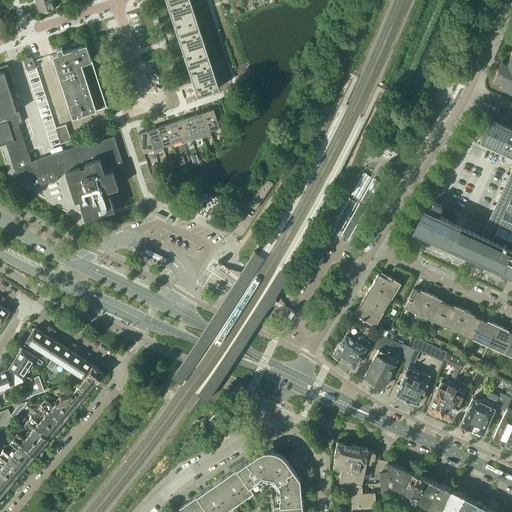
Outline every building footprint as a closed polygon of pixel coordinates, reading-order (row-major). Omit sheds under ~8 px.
[(38,0),(36,1),(40,12),(55,7),(52,0),(38,0)] [(198,25),(190,0),(166,0),(177,32),(198,25)] [(177,32),(187,63),(208,56),(198,25),(177,32)] [(107,105),(86,43),(63,50),(62,46),(56,47),(57,52),(51,54),(72,116),(107,105)] [(511,50),(507,63),(501,61),(493,79),(501,83),(499,87),(511,91),(511,50)] [(27,70),(35,67),(32,56),(23,58),(27,70)] [(219,88),(208,56),(187,63),(197,95),(219,88)] [(80,204),(85,219),(104,213),(114,209),(109,194),(107,195),(105,190),(118,186),(112,169),(104,171),(103,167),(122,161),(114,136),(91,143),(90,141),(59,151),(31,160),(29,155),(29,154),(18,123),(23,122),(15,100),(13,100),(9,86),(14,85),(7,63),(0,65),(0,144),(6,142),(18,178),(29,174),(34,187),(59,179),(57,175),(66,172),(70,186),(75,200),(80,199),(81,204),(80,204)] [(47,126),(54,123),(45,95),(37,98),(47,126)] [(219,106),(203,111),(209,130),(219,127),(216,119),(223,117),(219,106)] [(203,111),(194,115),(200,133),(209,130),(203,111)] [(194,115),(184,118),(190,136),(200,133),(194,115)] [(184,118),(175,121),(181,139),(190,136),(184,118)] [(511,129),(490,119),(481,139),(482,140),(480,144),(511,158),(511,170),(486,227),(459,215),(455,222),(439,215),(441,212),(442,205),(433,201),(429,207),(428,210),(423,208),(418,218),(414,228),(479,258),(511,273),(511,286),(511,129)] [(175,121),(166,124),(172,142),(181,139),(175,121)] [(172,142),(166,124),(156,127),(162,145),(172,142)] [(57,132),(60,139),(61,143),(71,140),(66,125),(56,128),(57,132)] [(164,150),(162,145),(156,127),(147,130),(153,148),(155,153),(164,150)] [(143,152),(153,148),(147,130),(137,133),(143,152)] [(393,160),(396,154),(397,153),(387,148),(383,155),(391,159),(393,161),(393,160)] [(151,166),(153,173),(159,171),(157,164),(151,166)] [(371,201),(381,180),(365,172),(361,180),(370,184),(368,187),(366,186),(361,197),(371,201)] [(247,204),(256,210),(274,183),(265,177),(247,204)] [(219,199),(203,192),(196,205),(194,209),(194,210),(209,217),(210,217),(219,199)] [(360,217),(351,212),(347,220),(339,216),(332,229),(348,238),(360,217)] [(180,383),(181,383),(264,256),(259,253),(254,250),(245,265),(237,277),(213,313),(207,322),(193,344),(186,354),(181,363),(172,377),(180,383)] [(280,267),(197,394),(206,400),(217,383),(224,373),(231,362),(244,343),(251,331),(272,300),(280,287),(289,273),(285,270),(280,267)] [(372,283),(390,294),(394,287),(396,288),(400,283),(381,270),(380,273),(379,273),(372,283)] [(251,311),(260,297),(270,281),(254,271),(244,287),(234,302),(251,311)] [(355,312),(351,319),(364,325),(372,328),(373,327),(375,324),(373,323),(378,315),(380,316),(386,305),(384,303),(389,297),(391,298),(392,295),(390,294),(372,283),(354,312),(355,312)] [(422,314),(431,293),(421,288),(420,290),(413,287),(405,306),(406,306),(407,304),(414,308),(415,308),(414,310),(422,314)] [(441,320),(448,323),(449,324),(448,326),(455,329),(465,309),(454,304),(453,306),(447,303),(441,300),(441,298),(431,293),(422,314),(428,317),(429,315),(437,318),(436,320),(440,322),(441,320)] [(0,323),(1,324),(9,311),(0,304),(0,323)] [(465,309),(455,329),(462,332),(463,330),(471,334),(470,336),(473,338),(474,336),(482,339),(481,341),(488,345),(498,324),(488,319),(487,321),(474,315),(475,313),(465,309)] [(342,358),(364,325),(351,319),(351,320),(351,319),(347,327),(349,328),(333,352),(342,358)] [(511,332),(507,331),(508,329),(498,324),(488,345),(495,348),(496,346),(504,349),(503,352),(505,353),(506,353),(507,351),(511,352),(511,332)] [(369,333),(372,328),(364,325),(342,358),(353,365),(366,345),(365,345),(368,340),(364,337),(367,332),(369,333)] [(26,340),(29,342),(36,346),(44,333),(35,327),(29,335),(26,340)] [(44,333),(36,346),(45,352),(54,339),(44,333)] [(396,356),(401,346),(377,335),(371,349),(378,352),(379,349),(385,352),(385,351),(396,356)] [(54,339),(45,352),(53,357),(47,365),(49,367),(63,345),(54,339)] [(446,350),(448,346),(432,339),(430,343),(446,350)] [(405,357),(410,346),(403,343),(398,354),(405,357)] [(52,369),(57,360),(64,364),(73,351),(63,345),(49,367),(52,369)] [(410,346),(405,357),(415,362),(420,351),(410,346)] [(448,346),(446,350),(453,353),(452,355),(456,357),(459,359),(462,352),(448,346)] [(44,361),(36,356),(22,347),(15,358),(28,367),(34,358),(42,363),(44,361)] [(385,352),(379,349),(378,352),(377,353),(376,353),(364,376),(383,386),(395,363),(394,362),(396,358),(385,352)] [(73,351),(64,364),(72,369),(67,378),(69,379),(75,371),(74,371),(82,357),(73,351)] [(452,355),(447,353),(443,361),(453,366),(456,357),(452,355)] [(367,358),(362,354),(359,359),(364,362),(367,358)] [(493,372),(495,367),(481,361),(466,354),(464,358),(479,365),(493,372)] [(75,371),(81,375),(84,377),(93,364),(82,357),(74,371),(75,371)] [(32,379),(24,374),(28,367),(15,358),(8,368),(30,382),(32,379)] [(99,368),(93,364),(84,377),(74,390),(74,391),(76,392),(79,389),(86,394),(104,372),(99,368)] [(430,375),(420,371),(420,372),(408,367),(406,373),(405,372),(396,392),(396,393),(397,393),(413,400),(417,402),(418,403),(418,402),(430,375)] [(0,370),(0,380),(3,387),(21,380),(22,384),(26,387),(31,385),(30,382),(8,368),(0,370)] [(511,379),(511,374),(497,368),(496,372),(511,379)] [(38,388),(33,390),(35,394),(44,390),(39,375),(34,377),(38,388)] [(476,392),(481,380),(475,378),(470,389),(476,392)] [(437,410),(440,411),(452,384),(442,379),(429,408),(436,411),(437,410)] [(455,388),(456,386),(452,384),(440,411),(451,416),(461,394),(460,393),(461,390),(455,388)] [(56,402),(56,403),(69,414),(81,399),(85,395),(86,394),(79,389),(76,392),(74,391),(72,394),(63,398),(62,397),(58,403),(56,402)] [(471,428),(483,433),(494,408),(498,410),(499,408),(505,394),(500,391),(497,396),(488,392),(484,401),(471,428)] [(511,424),(511,409),(508,407),(507,407),(508,404),(507,404),(510,397),(505,394),(499,408),(505,410),(505,411),(494,434),(493,438),(504,443),(511,424)] [(471,428),(484,401),(473,396),(461,423),(471,428)] [(56,403),(53,406),(46,400),(42,405),(63,422),(69,414),(56,403)] [(11,414),(13,418),(27,401),(19,404),(11,414)] [(46,415),(42,419),(56,430),(63,422),(42,405),(39,409),(46,415)] [(0,417),(11,413),(8,407),(0,411),(0,417)] [(11,414),(11,413),(0,417),(0,422),(1,424),(13,418),(11,414)] [(32,417),(28,421),(49,439),(56,430),(42,419),(39,423),(32,417)] [(0,433),(13,418),(1,424),(0,423),(0,433)] [(28,435),(42,447),(49,439),(28,421),(25,425),(32,431),(28,435)] [(7,436),(15,427),(11,424),(3,433),(7,436)] [(18,433),(14,438),(35,455),(42,447),(28,435),(25,439),(18,433)] [(27,464),(35,455),(14,438),(10,443),(17,448),(14,452),(27,464)] [(332,467),(341,469),(363,474),(366,462),(369,462),(371,462),(371,459),(374,459),(375,452),(372,451),(365,449),(366,448),(337,441),(334,455),(335,456),(332,467)] [(257,453),(249,458),(262,474),(285,458),(284,456),(283,455),(281,454),(280,452),(278,451),(275,450),(273,450),(270,449),(268,449),(265,449),(263,450),(260,451),(258,452),(257,453)] [(4,450),(0,454),(21,472),(27,464),(14,452),(11,456),(4,450)] [(13,481),(21,472),(0,454),(0,462),(3,465),(0,469),(13,481)] [(253,490),(263,483),(262,474),(249,458),(224,476),(242,498),(253,490)] [(285,458),(262,474),(263,483),(269,484),(271,488),(300,478),(289,463),(285,458)] [(387,460),(388,473),(389,489),(402,494),(413,471),(387,460)] [(0,483),(6,489),(13,481),(0,469),(0,468),(0,483)] [(347,482),(348,493),(362,493),(361,485),(361,484),(363,474),(341,469),(338,480),(347,482)] [(401,510),(406,511),(409,511),(425,477),(419,474),(418,472),(415,471),(414,472),(413,471),(402,494),(408,497),(401,510)] [(390,491),(389,489),(388,473),(380,473),(381,493),(390,491)] [(224,476),(200,493),(214,511),(222,511),(242,498),(224,476)] [(417,511),(422,503),(427,506),(438,483),(425,477),(409,511),(417,511)] [(300,478),(271,488),(273,504),(302,502),(300,478)] [(439,511),(451,489),(438,483),(427,506),(433,508),(430,511),(439,511)] [(451,489),(439,511),(446,511),(448,509),(454,511),(463,494),(462,494),(461,492),(458,491),(457,491),(451,489)] [(349,511),(375,511),(374,492),(362,493),(348,493),(349,511)] [(214,511),(200,493),(178,508),(179,511),(214,511)] [(468,511),(475,500),(468,497),(463,494),(454,511),(468,511)] [(475,500),(468,511),(483,511),(486,506),(475,500)] [(302,511),(302,502),(273,504),(273,511),(302,511)]
